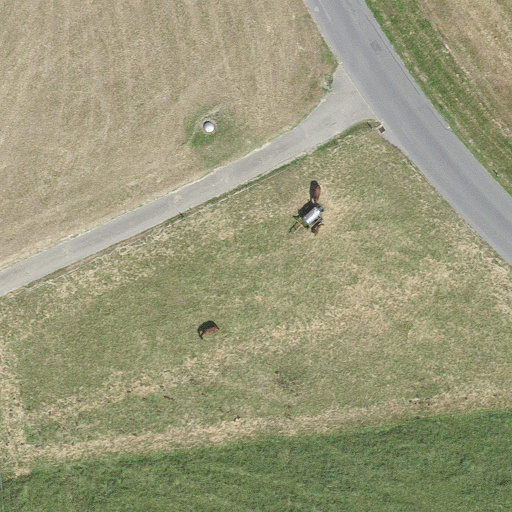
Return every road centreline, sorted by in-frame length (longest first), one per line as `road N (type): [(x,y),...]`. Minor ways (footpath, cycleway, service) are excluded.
road 1 (track): [(0,285),(381,87)]
road 2 (unclassified): [(511,229),(381,87),(334,0)]
